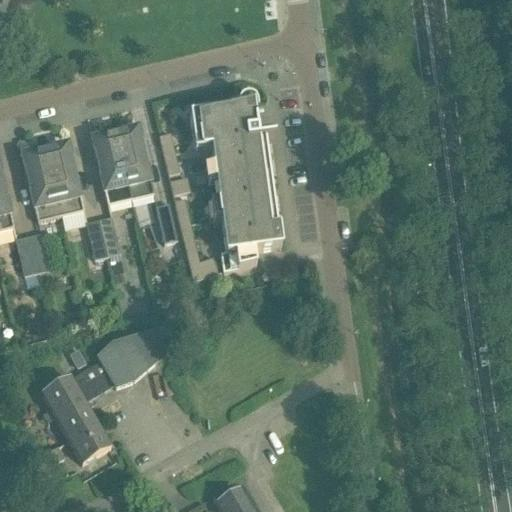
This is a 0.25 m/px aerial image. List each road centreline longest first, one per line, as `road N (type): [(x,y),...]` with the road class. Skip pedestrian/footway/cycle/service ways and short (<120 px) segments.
road 1 (secondary): [(506,511),(434,0)]
road 2 (secondary): [(416,0),(485,511)]
road 3 (residential): [(349,402),(301,41)]
road 4 (residential): [(0,114),(301,41)]
